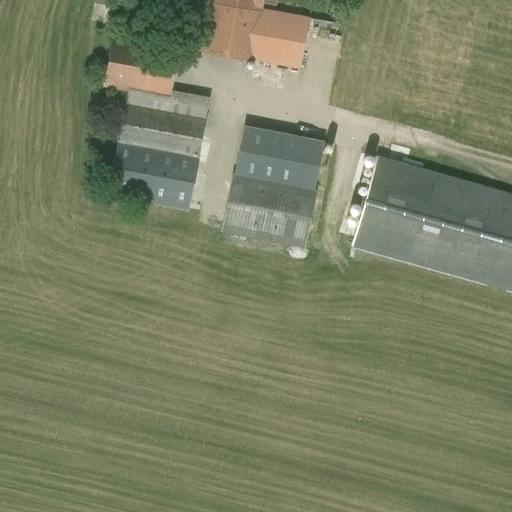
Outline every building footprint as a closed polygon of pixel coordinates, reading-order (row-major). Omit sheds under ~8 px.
[(260,0),(208,0),(206,17),(255,27),(258,10),(260,0)] [(307,19),(258,10),(255,27),(249,59),(298,68),(307,19)] [(255,27),(206,17),(200,50),(249,59),(255,27)] [(180,51),(113,38),(105,86),(128,90),(171,98),(173,92),(180,51)] [(171,98),(128,90),(125,105),(169,113),(171,98)] [(208,98),(173,92),(171,98),(169,113),(204,120),(208,98)] [(169,113),(125,105),(108,194),(187,209),(204,120),(169,113)] [(322,142),(243,127),(234,174),(312,189),(322,142)] [(511,196),(376,158),(351,245),(511,290),(511,196)] [(234,174),(233,174),(222,230),(302,246),(313,190),(312,189),(234,174)]
